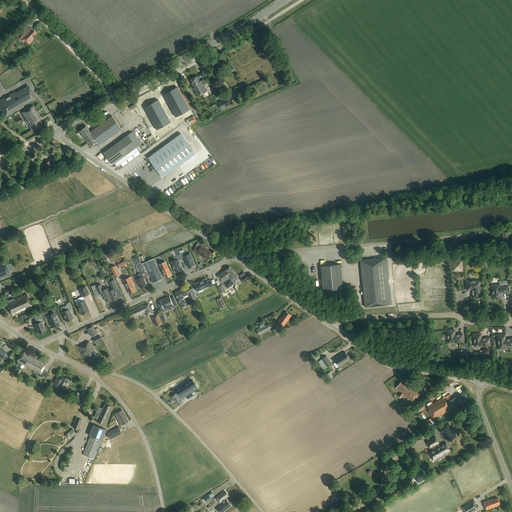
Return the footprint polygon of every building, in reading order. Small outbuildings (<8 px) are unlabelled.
[(25,41),(29,44),(33,40),(31,38),(36,33),(31,28),(28,32),(27,31),(21,37),(19,39),(23,43),(25,41)] [(16,36),(8,45),(11,48),(19,40),(16,36)] [(204,79),(199,81),(196,76),(194,78),(196,81),(203,94),(207,91),(203,85),(206,84),(204,79)] [(196,81),(194,78),(190,80),(193,85),(191,86),(197,97),(203,94),(196,81)] [(176,83),(162,91),(175,112),(189,104),(176,83)] [(5,98),(0,100),(0,108),(6,118),(24,108),(23,107),(36,99),(29,86),(15,94),(15,93),(8,96),(9,98),(6,99),(5,98)] [(153,98),(139,105),(152,127),(166,119),(153,98)] [(228,99),(218,103),(222,110),(232,106),(228,99)] [(38,115),(33,106),(21,113),(26,121),(31,130),(42,124),(37,115),(38,115)] [(87,126),(80,131),(88,143),(89,142),(92,146),(95,144),(97,146),(98,146),(99,145),(120,130),(111,118),(105,122),(101,117),(98,119),(101,124),(91,132),(87,126)] [(148,157),(163,178),(195,154),(180,134),(148,157)] [(112,165),(137,147),(128,135),(103,153),(112,165)] [(211,253),(201,246),(199,248),(196,246),(193,251),(196,253),(197,252),(206,259),(211,253)] [(184,252),(179,254),(181,259),(184,258),(188,268),(195,265),(190,253),(186,255),(184,252)] [(181,259),(179,254),(173,257),(175,260),(171,262),(176,273),(182,270),(178,260),(181,259)] [(162,279),(154,259),(144,263),(153,283),(162,279)] [(389,278),(387,260),(361,262),(365,307),(391,305),(389,284),(388,284),(387,278),(389,278)] [(462,260),(450,261),(451,273),(463,271),(462,260)] [(0,280),(10,276),(8,272),(6,266),(4,261),(0,262),(0,280)] [(159,264),(160,266),(165,277),(171,275),(168,267),(165,262),(159,264)] [(148,277),(150,276),(147,270),(144,263),(141,264),(142,264),(148,277)] [(137,266),(141,273),(138,274),(139,278),(136,279),(140,289),(147,286),(144,279),(148,277),(142,264),(137,266)] [(324,296),(344,294),(341,264),(321,266),(324,296)] [(230,267),(225,271),(232,280),(233,282),(239,278),(237,275),(236,276),(236,275),(230,267)] [(232,280),(225,271),(218,276),(224,284),(229,281),(230,282),(232,280)] [(240,278),(243,283),(248,280),(245,275),(240,278)] [(135,286),(132,281),(131,277),(122,280),(124,285),(126,285),(130,293),(135,291),(134,287),(135,286)] [(112,290),(109,291),(110,294),(109,294),(111,299),(112,301),(119,298),(115,290),(118,289),(114,279),(109,282),(112,290)] [(207,282),(206,279),(194,284),(197,291),(209,286),(210,288),(213,286),(211,280),(207,282)] [(475,281),(475,280),(471,280),(471,281),(466,281),(467,290),(470,290),(472,292),(473,298),(480,297),(479,289),(481,289),(480,280),(475,281)] [(40,281),(35,283),(38,291),(43,289),(40,281)] [(109,291),(108,288),(103,290),(101,284),(95,286),(99,294),(102,293),(106,301),(111,299),(109,294),(110,294),(109,291)] [(498,285),(497,284),(494,285),(494,286),(492,286),(492,290),(492,294),(493,294),(493,299),(500,298),(500,293),(509,293),(508,285),(499,286),(499,285),(498,285)] [(86,286),(79,289),(82,297),(89,294),(86,286)] [(189,290),(188,287),(175,292),(181,307),(187,305),(183,297),(189,294),(192,301),(197,299),(192,288),(189,290)] [(31,307),(26,294),(14,299),(13,299),(7,302),(9,306),(8,307),(12,315),(31,307)] [(161,303),(158,304),(159,307),(161,311),(176,304),(173,297),(171,298),(170,298),(169,296),(160,301),(161,303)] [(89,311),(84,300),(76,304),(81,315),(89,311)] [(73,318),(69,310),(72,308),(70,302),(65,304),(66,306),(61,309),(62,312),(66,321),(73,318)] [(153,313),(149,304),(144,306),(144,305),(138,307),(139,309),(136,310),(136,308),(132,309),(133,311),(131,312),(134,317),(146,312),(147,316),(151,314),(156,326),(162,323),(158,314),(155,315),(153,312),(153,313)] [(58,315),(55,309),(51,311),(52,313),(45,317),(46,320),(48,319),(52,328),(59,325),(55,316),(58,315)] [(291,316),(286,312),(282,318),(280,317),(277,322),(284,327),(291,316)] [(38,334),(45,331),(41,322),(44,321),(42,316),(35,319),(37,323),(34,325),(38,334)] [(255,330),(258,335),(271,328),(269,324),(265,326),(264,324),(259,326),(260,328),(255,330)] [(93,326),(87,329),(91,337),(98,334),(93,326)] [(453,330),(453,329),(449,330),(447,331),(448,335),(447,335),(447,339),(448,338),(448,343),(463,341),(463,334),(455,335),(454,330),(453,330)] [(479,334),(479,333),(475,334),(474,334),(474,339),(473,339),(474,342),(475,346),(490,345),(489,338),(481,339),(481,334),(479,334)] [(511,338),(505,339),(505,335),(498,335),(498,340),(497,340),(498,344),(499,349),(501,348),(501,349),(504,349),(504,348),(506,348),(506,347),(511,346),(511,338)] [(79,348),(78,348),(84,359),(86,357),(89,362),(90,361),(96,358),(94,356),(96,354),(95,352),(89,342),(79,348)] [(21,353),(16,361),(18,362),(16,365),(20,367),(22,365),(22,364),(24,366),(40,375),(42,371),(46,365),(45,365),(46,364),(34,357),(33,357),(31,356),(32,356),(24,352),(24,353),(23,354),(21,353)] [(350,360),(345,353),(340,356),(334,359),(339,367),(350,360)] [(324,367),(326,366),(326,367),(331,364),(326,356),(320,360),(324,367)] [(52,387),(56,389),(57,390),(59,387),(64,389),(69,380),(61,377),(60,380),(56,378),(52,387)] [(197,387),(193,380),(177,390),(181,396),(197,387)] [(401,399),(403,395),(408,399),(407,400),(411,403),(416,397),(418,398),(420,395),(403,382),(402,383),(401,382),(395,389),(400,392),(397,396),(401,399)] [(418,385),(416,388),(421,392),(425,386),(419,382),(417,384),(418,385)] [(471,403),(465,392),(447,402),(454,413),(471,403)] [(180,399),(175,394),(171,398),(178,406),(182,402),(186,400),(183,396),(180,399)] [(80,395),(78,401),(83,403),(86,398),(80,395)] [(433,420),(450,410),(443,398),(427,407),(429,411),(428,412),(433,420)] [(104,404),(102,409),(98,407),(93,418),(96,419),(95,421),(104,425),(109,414),(108,413),(111,408),(104,404)] [(128,422),(122,410),(114,414),(120,426),(128,422)] [(76,418),(72,428),(78,430),(82,420),(76,418)] [(90,436),(82,455),(94,459),(101,441),(102,439),(105,430),(96,427),(92,425),(88,436),(90,436),(90,437),(90,436)] [(118,427),(106,433),(110,440),(121,434),(118,427)] [(68,433),(65,435),(69,440),(71,438),(76,434),(72,430),(68,433)] [(454,434),(446,438),(448,442),(456,437),(454,434)] [(433,460),(449,451),(445,444),(439,447),(437,443),(438,443),(435,438),(426,442),(429,448),(431,447),(433,451),(429,453),(433,460)] [(221,502),(223,503),(216,508),(218,511),(223,511),(231,506),(226,500),(225,502),(224,500),(228,497),(225,492),(224,493),(223,492),(215,498),(219,503),(221,502)] [(208,495),(203,498),(206,502),(211,499),(212,500),(214,499),(213,498),(212,497),(210,493),(208,495)] [(494,500),(493,498),(483,502),(486,510),(500,505),(498,499),(494,500)] [(467,505),(462,508),(463,511),(471,511),(478,509),(474,503),(475,503),(473,500),(467,504),(467,505)]
